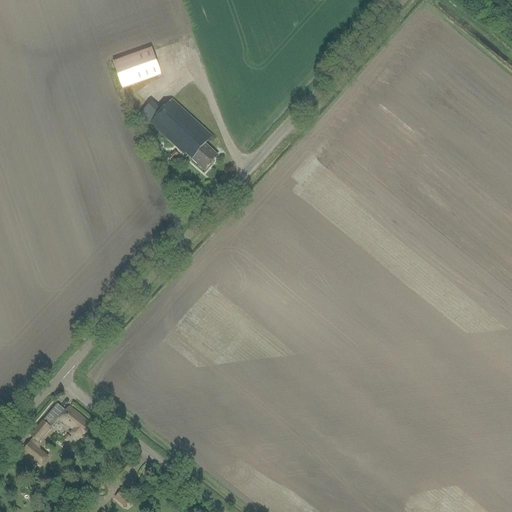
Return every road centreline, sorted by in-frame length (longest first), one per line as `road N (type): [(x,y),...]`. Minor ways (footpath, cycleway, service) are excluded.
road 1 (residential): [(58,379),(400,0)]
road 2 (unclassified): [(222,511),(58,379)]
